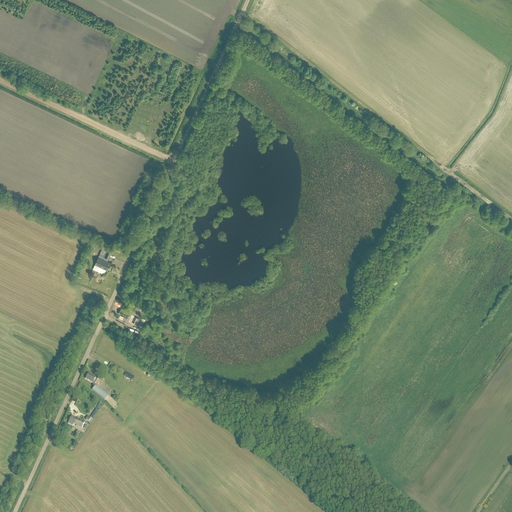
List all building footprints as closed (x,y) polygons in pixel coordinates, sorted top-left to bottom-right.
[(95,248),(98,239),(93,237),(90,246),(95,248)] [(103,246),(95,264),(108,270),(111,263),(107,261),(103,259),(105,256),(109,258),(113,250),(103,246)] [(130,311),(125,309),(124,311),(120,309),(118,314),(127,317),(130,311)] [(129,322),(137,325),(140,319),(132,315),(129,322)] [(108,396),(96,386),(94,385),(98,378),(96,377),(93,375),(93,376),(88,374),(85,379),(92,383),(93,384),(92,386),(94,388),(92,391),(104,401),(105,401),(108,396)] [(74,425),(81,428),(84,422),(71,416),(67,424),(73,427),(74,425)]
